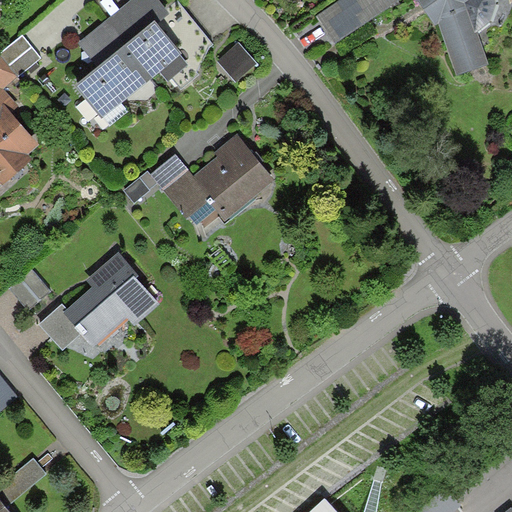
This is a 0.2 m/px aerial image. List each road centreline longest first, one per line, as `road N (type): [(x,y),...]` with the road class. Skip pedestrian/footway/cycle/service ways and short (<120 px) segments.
road 1 (residential): [(130,500),(451,270)]
road 2 (residential): [(451,270),(343,125),(231,0)]
road 3 (residential): [(130,500),(0,347)]
